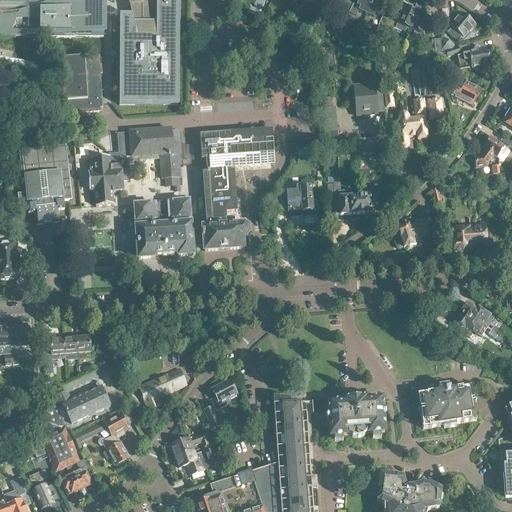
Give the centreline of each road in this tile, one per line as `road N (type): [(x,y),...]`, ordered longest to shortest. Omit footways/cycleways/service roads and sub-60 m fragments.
road 1 (residential): [(309,292),(320,272),(443,168),(511,70)]
road 2 (residential): [(150,461),(204,378),(265,322),(265,295)]
road 3 (residential): [(407,444),(401,403),(349,328),(347,289)]
road 4 (secondary): [(97,305),(265,295)]
road 5 (secondary): [(347,289),(511,277)]
road 6 (residential): [(329,511),(338,459),(390,455),(407,444)]
